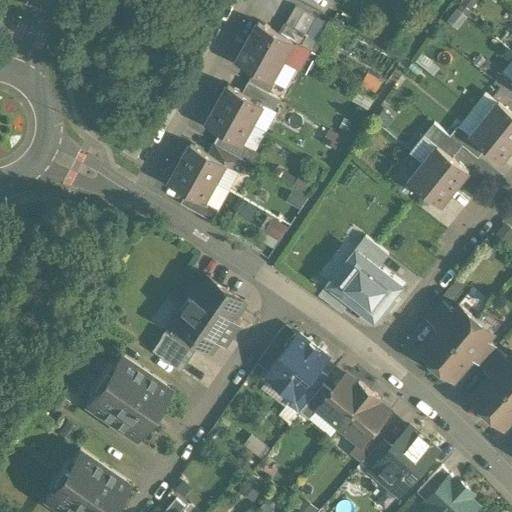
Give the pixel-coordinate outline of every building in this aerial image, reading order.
[(279,36),(258,24),(247,44),(282,63),(293,43),(279,36)] [(306,37),(285,25),(279,36),(293,43),(300,47),(306,37)] [(282,63),(247,44),(236,64),(253,73),(271,83),(282,63)] [(271,83),(253,73),(247,84),(268,95),(274,85),(271,83)] [(511,82),(502,74),(494,83),(500,88),(511,97),(511,82)] [(268,95),(247,84),(241,94),(262,106),(273,112),(279,101),(268,95)] [(241,94),(227,86),(216,106),(251,126),(262,106),(241,94)] [(511,97),(500,88),(493,97),(498,102),(511,112),(511,97)] [(511,112),(498,102),(484,119),(511,141),(511,112)] [(251,126),(216,106),(205,126),(219,134),(240,146),(241,145),(251,126)] [(511,148),(511,141),(484,119),(470,137),(485,149),(501,162),(511,148)] [(450,136),(434,123),(424,136),(437,146),(452,158),(462,146),(450,136)] [(470,137),(457,127),(450,136),(462,146),(477,159),(485,149),(470,137)] [(240,146),(219,134),(213,144),(245,162),(251,151),(241,145),(240,146)] [(141,151),(127,144),(122,153),(136,160),(141,151)] [(245,162),(213,144),(208,155),(225,165),(225,166),(238,174),(245,162)] [(208,155),(190,145),(179,165),(214,184),(225,166),(225,165),(208,155)] [(452,158),(437,146),(423,164),(454,189),(468,171),(452,158)] [(454,189),(423,164),(409,181),(440,207),(454,189)] [(214,184),(179,165),(168,185),(203,204),(214,184)] [(271,217),(260,238),(273,245),(284,224),(271,217)] [(389,254),(365,236),(354,249),(357,252),(358,251),(379,267),(389,254)] [(331,285),(330,286),(350,302),(374,321),(402,286),(379,267),(358,251),(357,252),(331,285)] [(350,302),(330,286),(331,285),(328,282),(318,295),(341,313),(350,302)] [(241,308),(205,283),(195,297),(190,293),(180,309),(184,312),(176,325),(212,350),(219,340),(225,344),(240,322),(234,318),(241,308)] [(444,303),(428,321),(438,329),(453,310),(444,303)] [(438,329),(420,350),(437,365),(476,319),(459,304),(438,329)] [(476,319),(437,365),(454,379),(472,358),(488,339),(493,333),(476,319)] [(194,353),(164,332),(151,352),(180,372),(194,353)] [(293,335),(284,348),(284,353),(287,355),(269,378),(294,397),(297,393),(317,370),(317,369),(327,357),(299,335),(293,335)] [(488,339),(472,358),(482,367),(498,348),(488,339)] [(498,348),(482,367),(491,375),(508,358),(498,348)] [(491,375),(471,396),(488,412),(511,385),(511,353),(508,358),(491,375)] [(120,355),(110,369),(111,370),(97,391),(95,390),(85,404),(135,438),(149,418),(148,414),(147,413),(150,410),(151,410),(155,409),(169,389),(120,355)] [(317,370),(297,393),(289,403),(299,412),(322,385),(322,384),(327,378),(317,370)] [(346,375),(318,409),(339,427),(369,391),(358,382),(357,384),(346,375)] [(511,385),(488,412),(504,427),(511,418),(511,385)] [(369,391),(339,427),(360,444),(361,445),(375,428),(389,411),(378,402),(380,400),(369,391)] [(391,447),(374,466),(380,471),(394,484),(401,484),(405,479),(409,483),(414,483),(421,475),(421,469),(437,451),(409,426),(391,447)] [(375,428),(361,445),(360,444),(352,453),(362,461),(384,435),(375,428)] [(362,461),(361,463),(375,476),(380,471),(374,466),(391,447),(382,439),(362,461)] [(128,484),(79,449),(69,463),(70,465),(56,485),(54,484),(44,498),(63,511),(107,511),(107,508),(106,508),(109,504),(110,505),(113,504),(128,484)] [(442,466),(416,492),(426,502),(448,479),(449,480),(453,476),(442,466)] [(448,479),(426,502),(431,506),(424,511),(469,511),(476,505),(467,497),(471,493),(456,479),(452,483),(449,480),(448,479)] [(176,499),(164,511),(179,511),(185,506),(176,499)]
